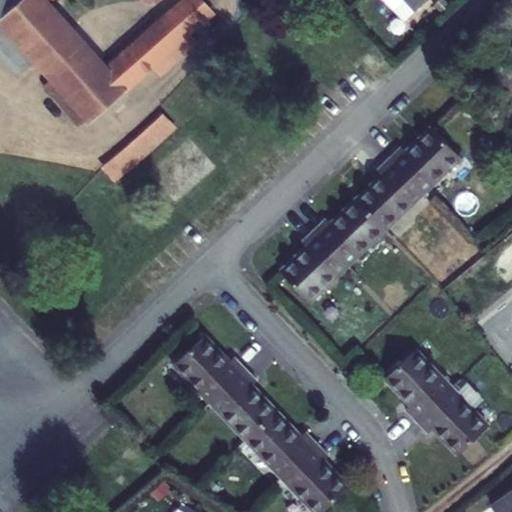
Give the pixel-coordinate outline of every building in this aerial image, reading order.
[(190,38),(214,16),(200,0),(185,0),(106,70),(50,6),(56,0),(0,0),(0,18),(1,19),(0,19),(0,23),(33,60),(48,76),(85,118),(90,123),(137,81),(146,90),(196,44),(190,38)] [(401,0),(413,12),(425,0),(401,0)] [(33,60),(0,23),(0,66),(11,79),(33,60)] [(72,129),(85,118),(48,76),(35,87),(72,129)] [(110,161),(101,169),(112,181),(174,128),(161,116),(110,161)] [(405,153),(401,148),(389,159),(422,194),(461,158),(432,128),(405,153)] [(422,194),(389,159),(376,172),(381,176),(357,200),(385,230),(422,194)] [(314,231),(347,265),(385,230),(357,200),(330,226),(325,221),(314,231)] [(280,272),(309,302),(347,265),(314,231),(301,243),(306,248),(280,272)] [(473,318),(511,286),(511,236),(448,288),(473,318)] [(208,404),(244,369),(230,355),(227,358),(204,335),(172,366),(208,404)] [(416,420),(452,386),(417,348),(385,378),(411,405),(406,409),(416,420)] [(244,369),(208,404),(244,441),(276,409),(253,386),(256,383),(244,369)] [(458,455),(489,424),(452,386),(416,420),(428,432),(432,427),(458,455)] [(276,409),(244,441),(279,479),(316,444),(304,432),(301,435),(276,409)] [(316,444),(279,479),(309,511),(321,511),(349,486),(325,461),(329,457),(316,444)] [(511,511),(511,491),(491,506),(495,511),(511,511)]
